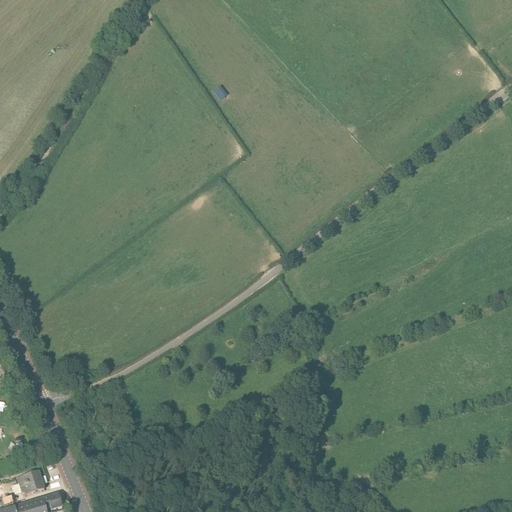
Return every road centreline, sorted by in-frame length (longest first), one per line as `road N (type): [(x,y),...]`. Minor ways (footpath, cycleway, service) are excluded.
road 1 (unclassified): [(41,403),(136,366),(228,307),(511,88)]
road 2 (track): [(140,0),(0,216)]
